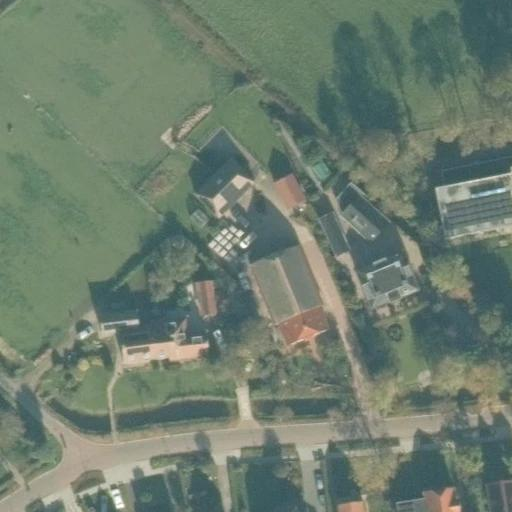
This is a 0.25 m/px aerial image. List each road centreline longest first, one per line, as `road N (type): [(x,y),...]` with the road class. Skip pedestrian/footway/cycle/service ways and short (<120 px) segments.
road 1 (tertiary): [(86,470),(172,448),(511,417)]
road 2 (unclassified): [(86,470),(67,438),(0,379)]
